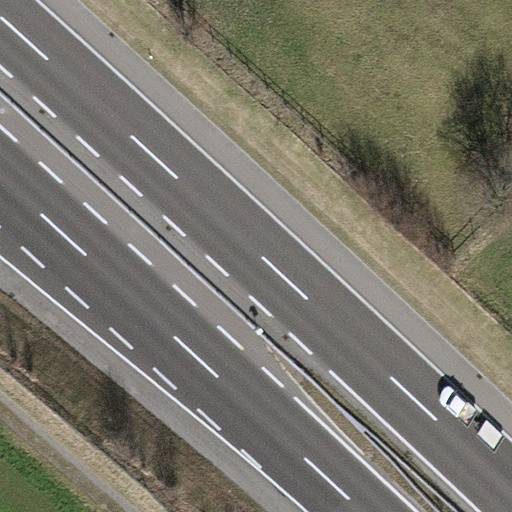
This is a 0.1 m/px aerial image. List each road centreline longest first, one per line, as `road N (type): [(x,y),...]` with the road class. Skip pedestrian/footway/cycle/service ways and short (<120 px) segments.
road 1 (motorway): [(511,489),(0,17)]
road 2 (motorway): [(0,179),(359,511)]
road 3 (track): [(123,511),(0,400)]
